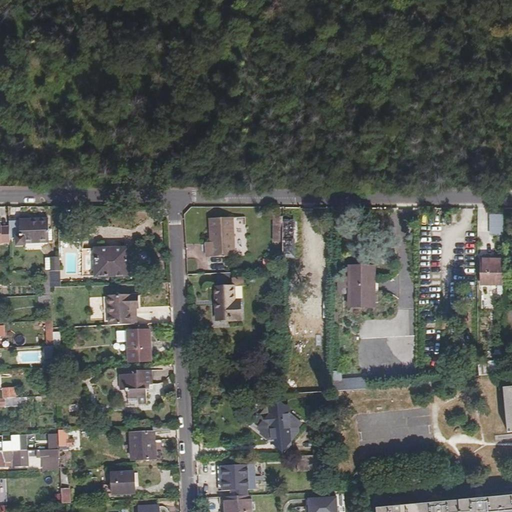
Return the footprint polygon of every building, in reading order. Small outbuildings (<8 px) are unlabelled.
[(502,234),(502,219),(490,218),(489,234),(502,234)] [(49,219),(22,220),(9,221),(10,227),(10,236),(18,236),(18,245),(26,245),(26,243),(50,241),(49,219)] [(236,256),(234,219),(210,220),(211,257),(236,256)] [(293,221),(282,221),(282,257),(293,257),(293,221)] [(10,236),(10,227),(1,228),(0,226),(0,225),(0,243),(10,243),(10,236)] [(129,250),(83,251),(84,278),(129,277),(129,250)] [(480,283),(502,284),(502,258),(488,258),(488,262),(480,262),(480,283)] [(49,269),(48,259),(39,259),(40,269),(49,269)] [(374,307),(375,267),(349,267),(349,280),(343,280),(343,292),(349,292),(349,307),(374,307)] [(52,281),(62,281),(62,271),(52,271),(52,281)] [(233,273),(216,273),(217,288),(215,288),(217,320),(239,319),(238,307),(234,307),(233,273)] [(105,326),(133,324),(132,308),(137,308),(137,295),(104,296),(105,326)] [(150,331),(128,332),(128,343),(129,363),(151,362),(150,331)] [(128,343),(128,332),(120,332),(118,335),(118,343),(128,343)] [(47,360),(56,360),(55,348),(49,348),(46,348),(47,360)] [(53,360),(45,360),(45,368),(53,367),(53,360)] [(482,365),(483,375),(502,373),(502,363),(482,365)] [(127,375),(127,372),(122,372),(122,375),(120,375),(121,391),(128,391),(129,399),(139,399),(139,404),(148,404),(148,390),(150,390),(150,385),(153,385),(152,371),(138,371),(138,375),(127,375)] [(511,430),(511,386),(503,387),(507,431),(511,430)] [(30,398),(7,399),(7,408),(30,407),(30,398)] [(278,404),(288,413),(288,408),(278,400),(274,405),(278,404)] [(288,413),(278,404),(274,405),(272,408),(267,408),(260,417),(265,421),(259,428),(266,434),(266,437),(270,438),(273,439),(274,438),(278,441),(283,435),(291,442),(299,432),(296,430),(302,424),(288,413)] [(30,415),(22,416),(23,427),(31,426),(30,419),(30,415)] [(59,441),(60,447),(63,447),(63,445),(75,444),(75,439),(68,440),(68,430),(59,430),(59,434),(59,441)] [(155,459),(154,433),(131,434),(133,459),(155,459)] [(2,436),(0,436),(0,468),(4,468),(3,461),(14,461),(14,467),(26,466),(25,435),(13,436),(13,442),(3,442),(2,436)] [(274,438),(273,439),(273,443),(276,446),(278,445),(278,448),(281,450),(285,450),(287,447),(286,445),(288,441),(291,442),(283,435),(278,441),(274,438)] [(57,470),(57,459),(44,459),(45,471),(57,470)] [(249,473),(249,465),(223,466),(224,491),(250,491),(249,482),(253,482),(253,472),(249,473)] [(136,494),(135,473),(112,474),(113,495),(136,494)] [(62,500),(62,504),(70,503),(70,489),(62,490),(62,500)] [(511,511),(511,495),(376,510),(376,511),(511,511)] [(251,511),(251,496),(225,497),(225,511),(251,511)] [(338,511),(338,498),(307,500),(308,511),(338,511)]
